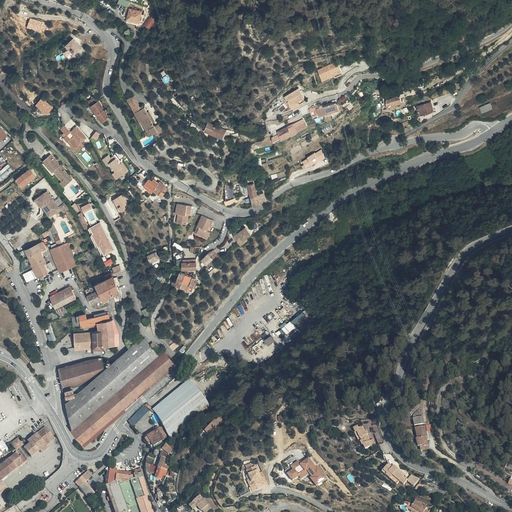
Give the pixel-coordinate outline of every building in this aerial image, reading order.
[(139,19),(141,8),(122,5),(121,10),(125,11),(125,17),(139,19)] [(144,22),(149,25),(154,18),(149,14),(144,22)] [(28,26),(43,31),(45,21),(31,17),(28,26)] [(78,53),(84,47),(75,38),(69,45),(78,53)] [(342,74),(338,62),(318,68),(322,80),(342,74)] [(283,94),(288,104),(302,97),(297,87),(283,94)] [(131,106),(136,102),(128,89),(122,92),(131,106)] [(48,113),(55,106),(44,96),(37,102),(48,113)] [(93,96),(89,99),(104,120),(112,115),(101,98),(96,101),(93,96)] [(302,97),(288,104),(289,107),(303,100),(302,97)] [(381,105),(383,112),(399,106),(397,99),(381,105)] [(152,119),(139,100),(136,102),(131,106),(138,118),(140,116),(144,123),(147,121),(150,126),(154,123),(152,119)] [(418,112),(419,116),(430,111),(426,102),(413,107),(415,112),(418,112)] [(492,103),(480,106),(482,112),(493,109),(492,103)] [(318,108),(314,109),(316,115),(316,116),(321,115),(326,114),(336,111),(334,104),(318,108)] [(318,107),(307,109),(307,112),(312,111),(313,115),(316,115),(314,109),(318,108),(318,107)] [(163,121),(159,114),(152,119),(154,123),(155,125),(163,121)] [(303,126),(300,117),(274,129),(277,137),(286,132),(287,133),(293,131),(292,130),(303,126)] [(202,129),(202,128),(197,128),(196,132),(205,134),(212,135),(214,128),(206,126),(205,129),(204,129),(202,129)] [(89,140),(78,129),(74,134),(67,127),(64,131),(68,135),(70,137),(68,139),(67,140),(71,144),(73,142),(79,149),(84,144),(89,140)] [(223,136),(224,130),(214,128),(212,135),(223,137),(223,136)] [(87,148),(84,144),(79,149),(73,142),(71,144),(80,154),(87,148)] [(307,166),(326,156),(322,148),(303,159),(307,166)] [(61,179),(63,183),(69,178),(66,174),(58,164),(57,165),(48,153),(41,159),(48,167),(49,166),(60,179),(61,179)] [(128,171),(123,162),(121,164),(115,155),(113,156),(114,158),(112,159),(111,157),(110,154),(104,158),(108,164),(111,162),(116,170),(120,176),(128,171)] [(1,164),(0,164),(0,175),(11,166),(7,162),(3,166),(1,164)] [(16,178),(23,187),(38,175),(32,166),(16,178)] [(12,172),(9,168),(0,176),(0,181),(0,182),(12,172)] [(153,189),(158,183),(153,179),(151,180),(148,178),(145,183),(153,189)] [(161,195),(166,189),(165,188),(163,186),(158,183),(153,189),(161,195)] [(250,195),(251,197),(257,196),(257,195),(256,191),(254,184),(248,186),(250,195)] [(244,197),(250,195),(248,186),(242,188),(244,197)] [(44,208),(50,215),(53,213),(58,210),(57,208),(46,192),(34,201),(39,208),(41,207),(44,205),(45,207),(44,208)] [(115,196),(119,206),(120,205),(121,209),(131,205),(125,192),(115,196)] [(242,200),(240,206),(253,204),(252,201),(251,197),(242,200)] [(184,215),(185,204),(176,203),(174,214),(176,214),(179,214),(178,222),(185,223),(186,215),(184,215)] [(62,204),(57,208),(58,210),(53,213),(57,217),(66,210),(62,204)] [(47,217),(50,215),(44,208),(45,207),(44,205),(41,207),(47,217)] [(80,224),(87,241),(92,239),(82,216),(77,208),(72,211),(80,224)] [(200,214),(195,225),(198,227),(194,233),(205,238),(208,232),(204,230),(207,225),(208,226),(212,220),(200,214)] [(104,254),(115,249),(101,220),(90,226),(104,254)] [(51,236),(55,246),(59,244),(56,234),(51,224),(46,226),(51,236)] [(239,242),(244,249),(252,244),(257,242),(253,234),(239,242)] [(59,244),(69,269),(74,266),(64,242),(59,244)] [(27,264),(29,269),(33,267),(37,275),(43,272),(39,264),(41,263),(35,251),(40,249),(37,243),(22,251),(28,264),(27,264)] [(57,274),(69,269),(59,244),(55,246),(46,250),(57,274)] [(150,262),(151,261),(157,259),(154,252),(148,255),(150,262)] [(157,259),(151,261),(153,264),(160,262),(156,252),(154,252),(157,259)] [(211,256),(209,253),(202,259),(206,264),(210,260),(213,258),(211,256)] [(121,268),(119,264),(108,269),(110,273),(121,268)] [(188,275),(180,271),(177,279),(186,282),(188,275)] [(97,288),(85,295),(89,303),(111,292),(112,294),(111,295),(114,299),(120,296),(113,281),(110,276),(109,275),(103,278),(94,283),(97,288)] [(195,277),(188,275),(186,282),(193,285),(195,281),(194,281),(196,277),(195,277)] [(186,282),(177,279),(175,285),(191,291),(193,285),(186,282)] [(82,289),(83,292),(85,295),(97,288),(94,283),(82,289)] [(47,297),(49,300),(68,291),(66,287),(47,297)] [(49,300),(53,309),(65,303),(72,299),(68,291),(49,300)] [(79,319),(80,325),(89,323),(95,322),(104,320),(104,319),(105,319),(103,313),(84,317),(79,319)] [(95,322),(96,325),(96,327),(100,326),(110,326),(110,325),(109,318),(105,319),(104,319),(104,320),(95,322)] [(100,344),(112,343),(113,343),(110,326),(100,326),(100,328),(100,344)] [(91,344),(91,347),(100,347),(100,344),(100,328),(85,330),(85,345),(91,344)] [(73,346),(85,345),(85,330),(72,332),(73,346)] [(117,408),(172,365),(173,364),(162,350),(158,354),(143,336),(125,347),(126,349),(120,354),(120,358),(115,358),(101,369),(99,357),(97,357),(83,360),(55,366),(67,411),(70,424),(69,425),(73,431),(75,434),(79,438),(117,408)] [(153,409),(162,424),(173,414),(189,403),(201,393),(195,386),(189,380),(153,409)] [(173,414),(162,424),(161,427),(171,439),(211,407),(203,398),(201,393),(189,403),(173,414)] [(144,406),(129,421),(134,427),(149,410),(144,406)] [(424,422),(423,416),(413,418),(414,425),(424,422)] [(222,420),(219,418),(205,432),(209,436),(214,433),(213,431),(220,425),(218,423),(222,420)] [(44,431),(46,429),(41,423),(32,431),(34,432),(41,427),(44,431)] [(428,437),(425,425),(415,427),(417,438),(415,439),(417,447),(419,447),(428,445),(427,438),(428,437)] [(35,448),(41,443),(51,435),(46,429),(44,431),(41,427),(34,432),(32,431),(23,438),(25,440),(20,445),(23,449),(26,446),(27,447),(29,446),(33,450),(35,448)] [(148,436),(152,444),(160,440),(161,441),(163,439),(165,438),(159,428),(148,436)] [(373,450),(377,447),(373,440),(369,443),(365,437),(366,436),(366,434),(363,434),(360,429),(356,432),(355,430),(352,432),(354,435),(355,435),(361,442),(359,443),(363,449),(365,448),(366,451),(371,448),(373,450)] [(355,435),(354,435),(352,436),(357,444),(359,443),(361,442),(355,435)] [(9,440),(13,446),(19,442),(14,436),(9,440)] [(160,440),(152,444),(155,448),(163,443),(161,441),(160,440)] [(27,454),(33,450),(29,446),(27,447),(26,446),(23,449),(27,454)] [(0,485),(2,484),(0,481),(0,475),(13,465),(14,468),(25,460),(20,455),(17,457),(16,456),(18,454),(14,449),(10,453),(11,454),(0,462),(0,485)] [(170,458),(163,453),(160,457),(167,462),(170,458)] [(158,466),(155,473),(161,476),(163,472),(166,464),(155,459),(154,464),(158,466)] [(319,485),(324,481),(320,474),(318,475),(316,473),(309,463),(303,468),(301,469),(300,467),(299,466),(291,471),(293,474),(287,479),(292,486),(298,481),(306,476),(308,479),(311,483),(314,487),(318,484),(319,485)] [(403,483),(406,479),(402,476),(404,473),(392,464),(391,466),(387,463),(380,471),(397,483),(399,480),(403,483)] [(0,475),(0,479),(14,468),(13,465),(0,475)] [(131,510),(131,511),(153,511),(147,495),(145,491),(140,475),(141,468),(128,473),(127,473),(123,480),(120,478),(122,472),(109,470),(108,471),(106,473),(105,485),(110,498),(111,502),(115,511),(128,511),(131,510)] [(255,491),(257,495),(264,493),(263,491),(269,489),(265,478),(260,480),(259,477),(257,472),(256,471),(249,473),(252,477),(249,478),(251,483),(252,486),(248,487),(251,492),(255,491)] [(82,489),(83,491),(89,486),(87,483),(94,477),(90,472),(80,481),(82,484),(79,486),(82,489)] [(416,479),(420,476),(410,472),(406,479),(411,482),(416,479)] [(161,476),(155,473),(152,483),(158,485),(159,481),(161,476)] [(300,484),(308,479),(306,476),(298,481),(300,484)] [(326,484),(324,481),(319,485),(318,484),(314,487),(311,483),(309,484),(315,492),(326,484)] [(86,496),(90,501),(96,495),(89,486),(83,491),(86,496)] [(163,493),(159,495),(163,504),(167,502),(164,493),(163,493)] [(201,510),(202,511),(206,511),(212,508),(200,495),(188,506),(192,510),(193,509),(197,505),(201,510)]
